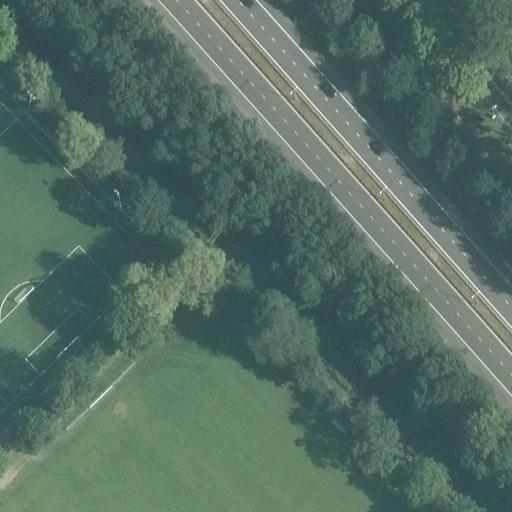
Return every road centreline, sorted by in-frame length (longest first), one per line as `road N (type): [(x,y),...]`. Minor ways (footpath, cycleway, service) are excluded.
road 1 (trunk): [(175,0),(511,377)]
road 2 (track): [(56,428),(182,304),(190,273),(0,71)]
road 3 (trunk): [(511,309),(236,0)]
road 4 (tertiary): [(511,109),(423,0)]
